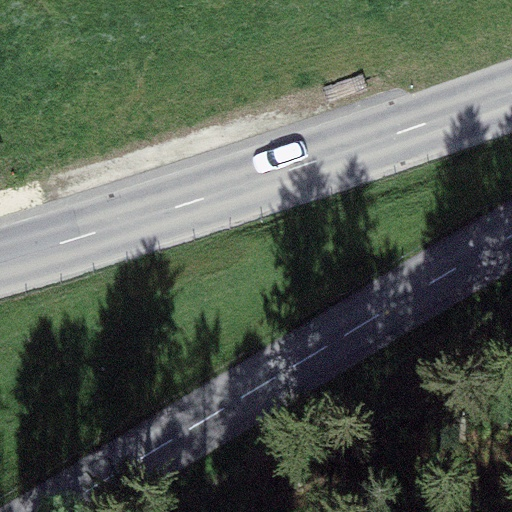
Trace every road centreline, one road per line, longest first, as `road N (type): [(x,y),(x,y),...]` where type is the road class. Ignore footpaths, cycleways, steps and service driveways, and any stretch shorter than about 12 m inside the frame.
road 1 (tertiary): [(0,264),(511,93)]
road 2 (secondary): [(50,511),(511,236)]
